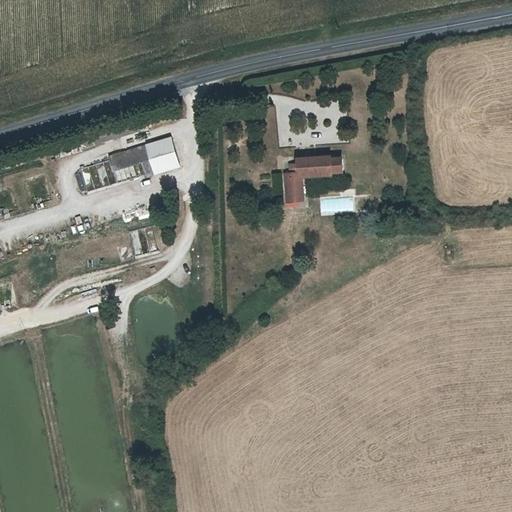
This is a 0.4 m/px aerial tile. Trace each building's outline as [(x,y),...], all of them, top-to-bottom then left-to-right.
[(277,146),(284,146),(281,95),(275,95),(277,146)] [(134,161),(138,176),(140,175),(144,190),(159,185),(150,156),(134,161)] [(138,176),(134,161),(110,169),(115,184),(138,176)] [(74,171),(80,192),(108,184),(102,163),(74,171)] [(302,188),(302,193),(334,190),(334,187),(345,187),(343,174),(332,174),(332,171),(301,174),(301,183),(291,184),(292,189),(302,188)] [(302,188),(292,189),(287,190),(289,217),(304,216),(302,193),(302,188)] [(320,214),(353,212),(353,196),(319,198),(320,214)] [(130,201),(116,206),(118,214),(132,210),(130,201)]
